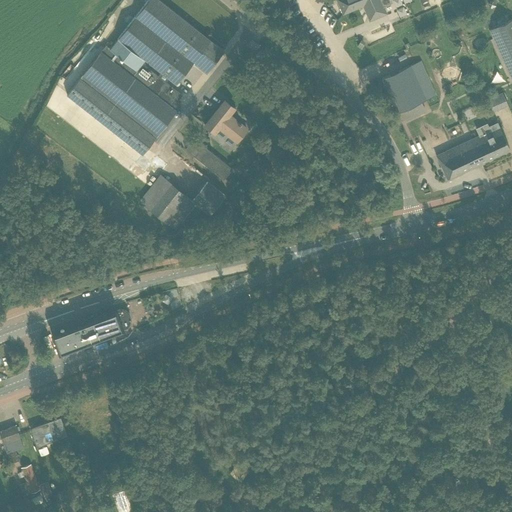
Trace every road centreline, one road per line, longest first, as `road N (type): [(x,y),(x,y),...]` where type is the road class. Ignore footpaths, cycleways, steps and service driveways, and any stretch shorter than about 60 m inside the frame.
road 1 (secondary): [(0,392),(144,338),(336,243)]
road 2 (secondary): [(336,243),(193,271),(0,332)]
road 3 (track): [(446,316),(242,511)]
road 4 (track): [(511,490),(493,469),(446,316)]
road 5 (unclassified): [(413,227),(383,134),(332,86)]
road 6 (unclassified): [(332,86),(224,0)]
